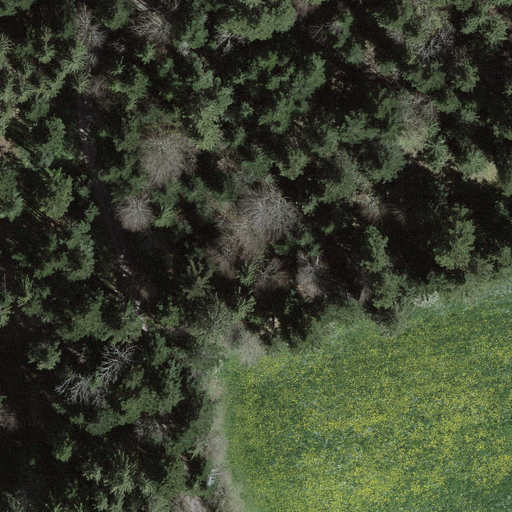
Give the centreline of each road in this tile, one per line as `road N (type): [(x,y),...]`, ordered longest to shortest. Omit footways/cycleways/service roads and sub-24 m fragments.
road 1 (track): [(151,0),(100,43),(85,86),(86,117),(125,277),(200,511)]
road 2 (track): [(511,62),(385,66),(351,59),(259,3)]
